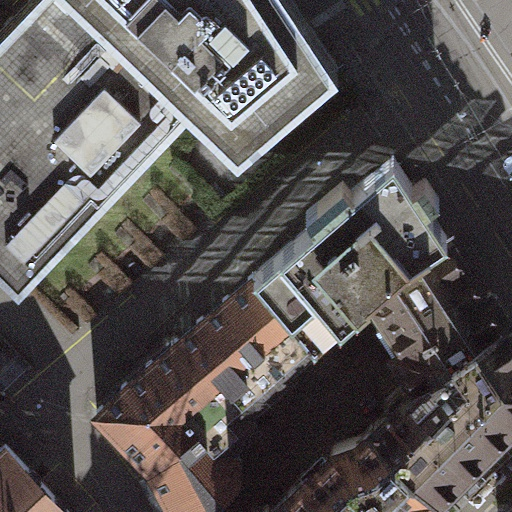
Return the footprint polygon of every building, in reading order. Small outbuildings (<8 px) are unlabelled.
[(339,66),(294,0),(26,0),(0,27),(0,265),(20,284),(190,105),(239,151),(339,66)] [(441,225),(393,151),(353,187),(343,176),(306,207),(316,219),(255,271),(314,341),(373,290),(441,225)] [(441,225),(373,290),(405,338),(397,348),(415,381),(502,316),(441,225)] [(314,341),(255,271),(97,409),(150,467),(174,511),(224,511),(215,502),(240,480),(240,452),(231,442),(256,420),(246,409),(292,370),(287,365),(314,341)] [(511,331),(502,316),(415,381),(370,423),(436,489),(511,415),(511,331)] [(436,489),(370,423),(358,436),(332,440),(284,487),(308,511),(424,511),(442,495),(436,489)] [(0,511),(74,511),(4,439),(0,442),(0,511)] [(308,511),(284,487),(259,511),(308,511)]
